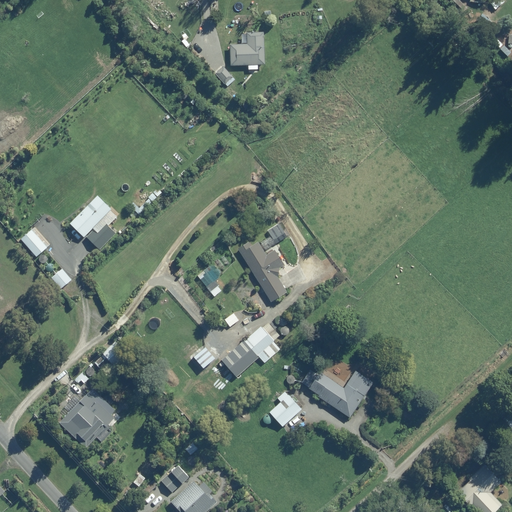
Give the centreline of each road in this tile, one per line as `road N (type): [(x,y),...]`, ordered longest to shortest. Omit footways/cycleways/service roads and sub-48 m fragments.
road 1 (residential): [(357,511),(511,368)]
road 2 (residential): [(1,437),(32,395),(123,319)]
